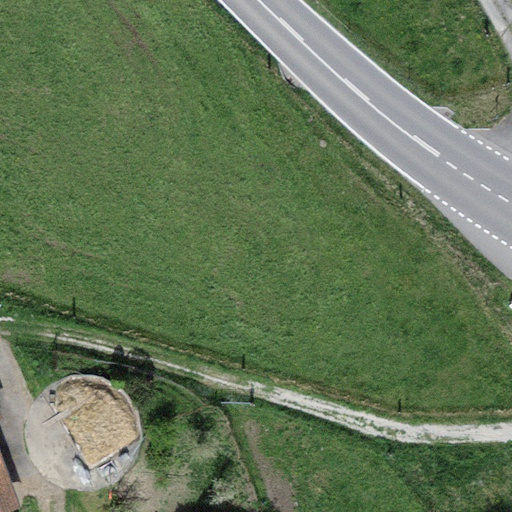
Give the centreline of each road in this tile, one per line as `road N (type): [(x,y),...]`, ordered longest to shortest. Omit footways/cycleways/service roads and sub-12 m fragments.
road 1 (track): [(0,324),(375,435),(448,442),(511,436)]
road 2 (tertiary): [(511,203),(366,101),(259,0)]
